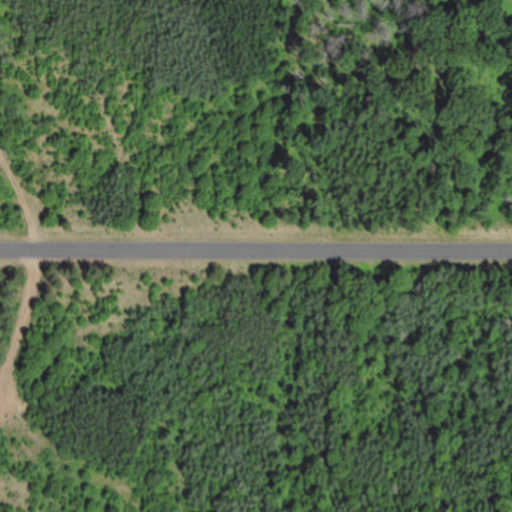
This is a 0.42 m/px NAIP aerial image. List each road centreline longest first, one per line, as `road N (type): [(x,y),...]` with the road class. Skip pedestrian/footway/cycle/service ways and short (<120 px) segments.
road 1 (residential): [(511,232),(0,234)]
road 2 (track): [(32,234),(27,314),(0,373)]
